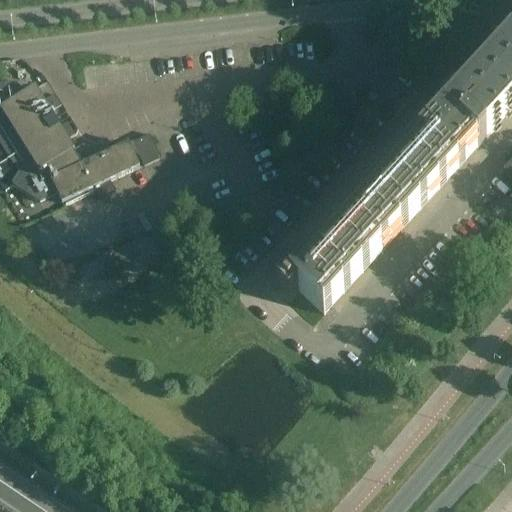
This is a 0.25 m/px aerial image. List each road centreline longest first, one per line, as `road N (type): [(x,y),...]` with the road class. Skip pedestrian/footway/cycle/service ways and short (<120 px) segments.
road 1 (residential): [(511,150),(321,352),(310,350),(254,291),(419,114),(372,68)]
road 2 (residential): [(39,48),(77,106),(372,68)]
road 3 (secondary): [(39,48),(346,12)]
road 4 (secondary): [(511,370),(390,511)]
road 5 (secondary): [(177,0),(0,21)]
